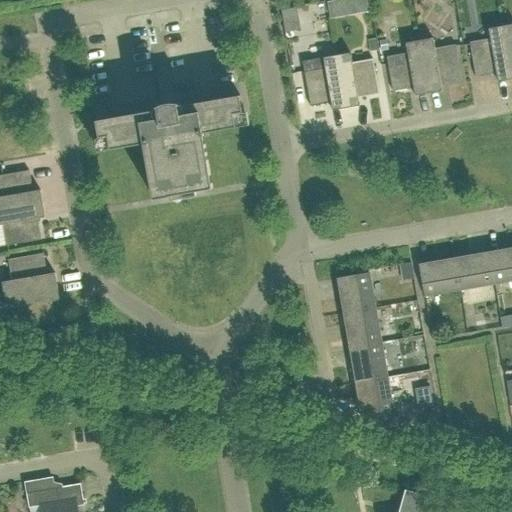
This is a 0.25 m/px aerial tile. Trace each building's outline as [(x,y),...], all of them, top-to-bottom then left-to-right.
[(341,0),(328,3),(331,20),(344,17),(341,0)] [(511,79),(511,24),(502,26),(511,79)] [(496,74),(498,82),(511,79),(502,26),(489,29),(490,39),(470,42),(476,78),(496,74)] [(429,94),(442,91),(441,84),(462,80),(456,45),(435,49),(433,39),(420,41),(429,94)] [(414,88),(415,96),(429,94),(420,41),(406,43),(408,53),(387,57),(393,92),(414,88)] [(352,63),(350,53),(337,55),(346,108),(360,106),(358,98),(379,94),(373,59),(352,63)] [(331,103),(332,111),(346,108),(337,55),(323,58),(325,68),(304,71),(310,106),(331,103)] [(203,133),(245,126),(244,117),(240,95),(183,105),(185,114),(181,115),(179,103),(176,103),(173,103),(170,103),(168,103),(165,104),(162,105),(159,106),(157,107),(159,119),(155,120),(153,111),(97,121),(102,151),(144,144),(154,199),(213,189),(203,133)] [(29,171),(0,175),(0,211),(43,204),(41,190),(33,192),(29,171)] [(0,211),(0,225),(2,225),(6,246),(41,240),(38,219),(45,218),(43,204),(0,211)] [(511,247),(489,252),(495,284),(511,281),(511,247)] [(454,258),(460,290),(495,284),(489,252),(454,258)] [(57,287),(55,273),(47,274),(44,253),(9,260),(12,280),(2,282),(5,296),(57,287)] [(454,258),(419,264),(425,296),(460,290),(454,258)] [(376,308),(369,273),(337,278),(343,314),(376,308)] [(52,302),(60,300),(57,287),(5,296),(7,310),(17,308),(21,329),(56,322),(52,302)] [(382,343),(376,308),(343,314),(349,348),(382,343)] [(500,327),(511,324),(511,316),(511,314),(499,316),(500,327)] [(388,377),(382,343),(349,348),(355,383),(388,377)] [(373,416),(394,413),(388,377),(355,383),(361,418),(373,416)] [(394,413),(373,416),(375,429),(396,426),(394,413)] [(27,493),(29,508),(41,506),(42,511),(78,511),(78,506),(85,505),(81,484),(27,493)] [(403,511),(427,511),(430,511),(434,498),(405,490),(402,502),(403,511)]
